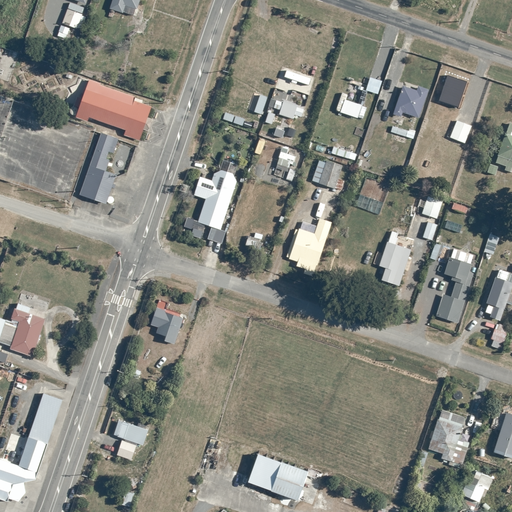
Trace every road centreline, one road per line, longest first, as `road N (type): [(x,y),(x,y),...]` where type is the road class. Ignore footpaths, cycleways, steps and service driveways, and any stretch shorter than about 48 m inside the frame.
road 1 (residential): [(138,253),(511,376)]
road 2 (tertiary): [(50,511),(138,253)]
road 3 (tertiary): [(138,253),(225,0)]
road 4 (tertiary): [(511,59),(338,0)]
road 5 (residential): [(0,201),(138,253)]
